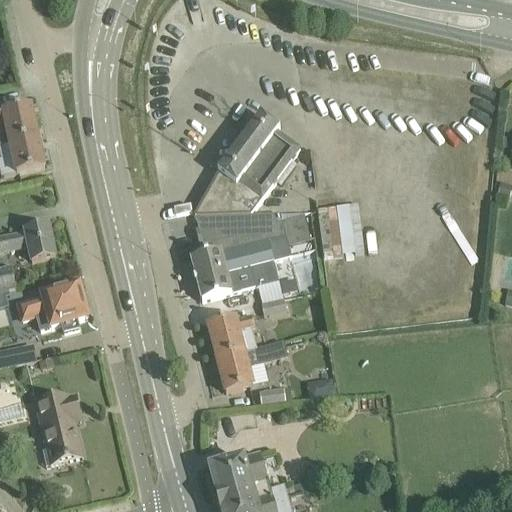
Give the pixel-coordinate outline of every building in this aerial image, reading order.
[(0,127),(6,126),(10,146),(38,140),(31,108),(20,111),(19,105),(3,108),(0,108),(0,127)] [(219,176),(194,220),(195,220),(196,221),(252,218),(301,153),(277,136),(280,132),(262,118),(218,176),(219,176)] [(38,140),(10,146),(17,177),(44,171),(38,140)] [(498,199),(509,202),(511,191),(511,188),(502,185),(498,199)] [(329,258),(360,256),(357,206),(326,208),(329,258)] [(206,259),(192,263),(202,305),(212,303),(258,291),(279,285),(274,265),(290,261),(288,250),(311,243),(305,219),(281,226),(279,217),(252,218),(196,221),(195,221),(206,259)] [(0,241),(0,256),(29,250),(32,265),(55,260),(49,229),(25,234),(26,236),(0,241)] [(0,272),(0,296),(10,295),(15,293),(9,270),(0,272)] [(44,303),(19,309),(23,324),(37,320),(41,334),(62,329),(64,337),(80,333),(77,325),(86,322),(86,323),(89,323),(79,288),(77,289),(77,290),(43,299),(44,303)] [(10,295),(0,296),(0,311),(9,309),(6,300),(11,298),(10,295)] [(261,309),(263,321),(286,317),(284,305),(261,309)] [(209,329),(217,362),(257,352),(252,331),(255,330),(252,318),(236,323),(236,322),(209,329)] [(217,362),(226,396),(253,389),(249,372),(288,362),(284,347),(258,354),(257,352),(217,362)] [(33,348),(6,354),(9,371),(37,365),(33,348)] [(52,362),(39,365),(41,372),(54,370),(52,362)] [(259,394),(260,407),(292,404),(290,391),(259,394)] [(43,454),(46,470),(83,461),(75,425),(81,424),(76,400),(69,401),(68,399),(36,406),(47,453),(43,454)] [(216,497),(220,511),(230,511),(272,500),(273,502),(279,501),(278,498),(282,497),(282,500),(287,498),(284,488),(270,492),(261,459),(244,464),(244,463),(210,473),(217,497),(216,497)] [(305,476),(310,492),(323,489),(318,472),(305,476)] [(272,500),(230,511),(291,511),(287,498),(282,500),(282,497),(278,498),(279,501),(273,502),(272,500)]
